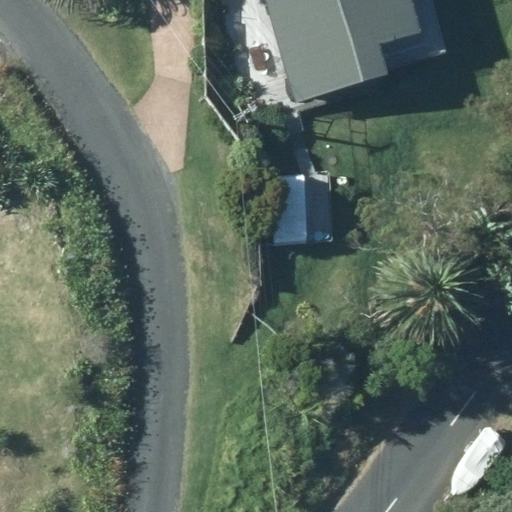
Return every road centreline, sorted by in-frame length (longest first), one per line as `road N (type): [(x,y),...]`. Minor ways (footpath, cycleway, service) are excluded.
road 1 (residential): [(10,0),(106,138),(143,215),(163,315),(164,430),(151,511)]
road 2 (unclassified): [(387,511),(511,341)]
